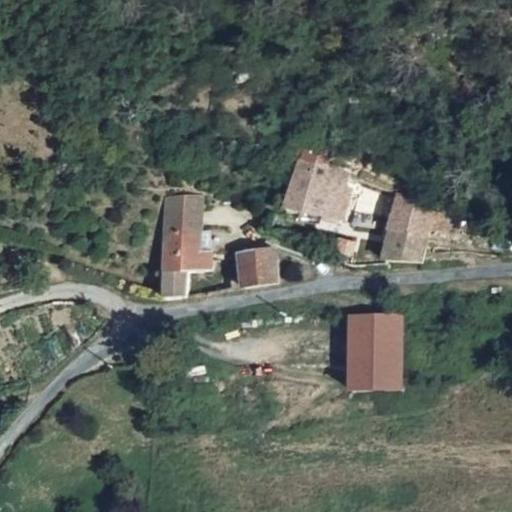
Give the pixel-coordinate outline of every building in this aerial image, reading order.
[(275,166),(271,205),(326,217),(331,178),(305,172),(275,166)] [(371,251),(399,254),(413,252),(417,190),(378,188),(371,251)] [(149,196),(149,224),(178,222),(177,195),(149,196)] [(149,224),(151,300),(165,301),(173,300),(173,273),(195,272),(193,221),(178,222),(149,224)] [(261,292),(261,250),(260,243),(227,243),(227,297),(261,292)] [(402,317),(351,319),(355,394),(405,392),(402,317)]
